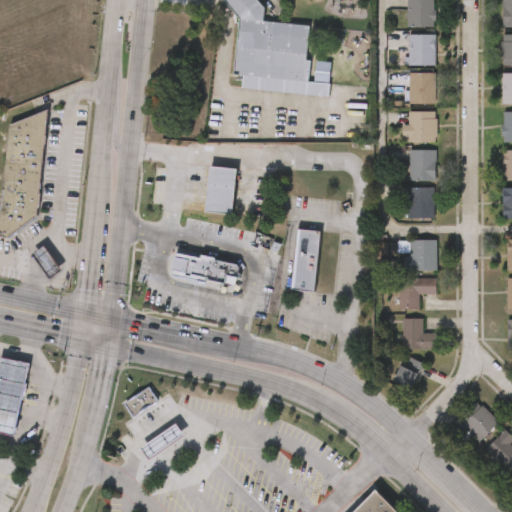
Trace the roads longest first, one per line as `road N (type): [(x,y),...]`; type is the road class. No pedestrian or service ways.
road 1 (primary): [(64,511),(102,394),(116,316),(147,0)]
road 2 (residential): [(472,0),(471,347),(455,388),(386,455)]
road 3 (secondary): [(488,511),(410,434),(345,384),(260,352),(116,316)]
road 4 (secondary): [(86,339),(303,395),(337,414),(451,511)]
road 5 (primary): [(118,0),(86,339)]
road 6 (primary): [(86,339),(35,511)]
